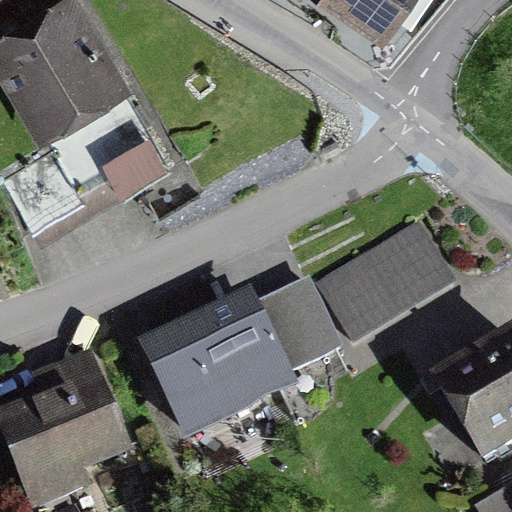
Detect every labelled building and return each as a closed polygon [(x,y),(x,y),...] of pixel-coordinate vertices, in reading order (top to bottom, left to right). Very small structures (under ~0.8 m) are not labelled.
[(124,193),(169,166),(70,0),(66,0),(0,39),(0,58),(54,149),(2,180),(33,231),(85,200),(79,191),(111,171),(124,193)] [(344,0),(382,26),(399,0),(344,0)] [(341,323),(366,308),(345,274),(321,288),(341,323)] [(338,349),(307,283),(251,310),(248,304),(149,351),(187,432),(286,385),(282,376),(338,349)] [(484,457),(511,439),(511,339),(439,382),(484,457)] [(28,488),(124,448),(88,360),(58,372),(68,395),(1,422),(28,488)] [(317,424),(250,465),(279,511),(292,511),(350,477),(317,424)]
